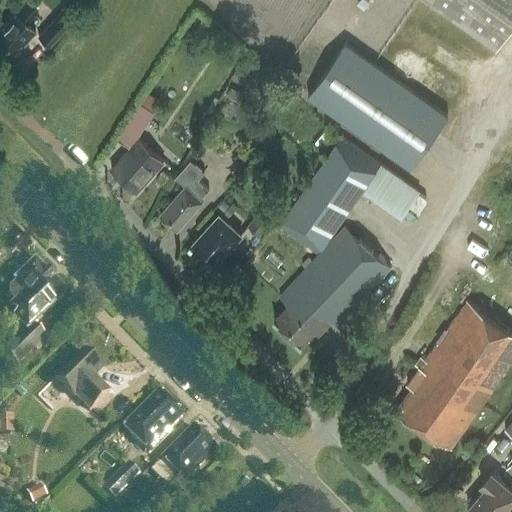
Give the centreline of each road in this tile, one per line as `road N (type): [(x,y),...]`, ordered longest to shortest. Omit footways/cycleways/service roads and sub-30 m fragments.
road 1 (tertiary): [(291,472),(42,222)]
road 2 (residential): [(85,178),(215,311)]
